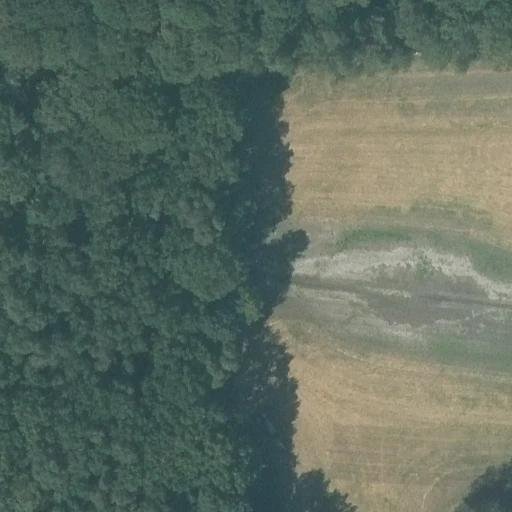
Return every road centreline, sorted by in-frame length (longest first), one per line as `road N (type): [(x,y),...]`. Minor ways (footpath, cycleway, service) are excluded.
road 1 (track): [(0,187),(99,85),(115,43),(173,0)]
road 2 (track): [(147,0),(0,5)]
